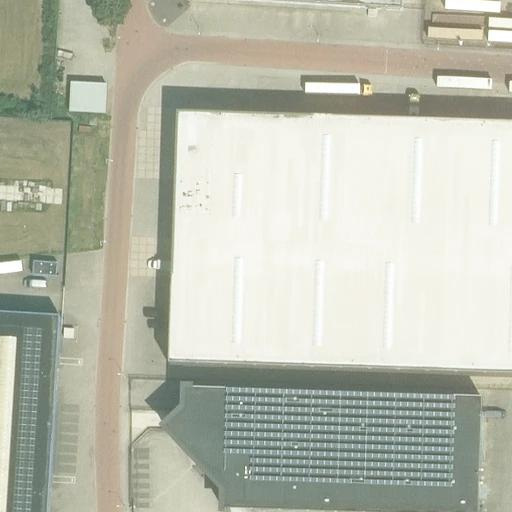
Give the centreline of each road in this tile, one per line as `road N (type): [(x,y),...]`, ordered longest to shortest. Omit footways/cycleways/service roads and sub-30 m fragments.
road 1 (unclassified): [(114,511),(109,416),(134,41)]
road 2 (unclassified): [(134,41),(511,72)]
